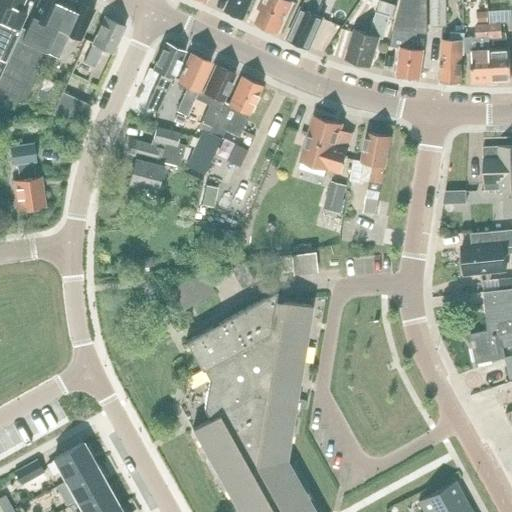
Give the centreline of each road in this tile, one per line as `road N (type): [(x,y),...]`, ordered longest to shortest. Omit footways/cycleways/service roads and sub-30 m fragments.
road 1 (residential): [(509,511),(423,355),(416,325),(410,283),(434,114)]
road 2 (tertiary): [(434,114),(274,68),(152,8)]
road 3 (residential): [(74,244),(94,149),(152,8)]
road 4 (residential): [(172,511),(91,366)]
road 5 (residential): [(91,366),(74,244)]
